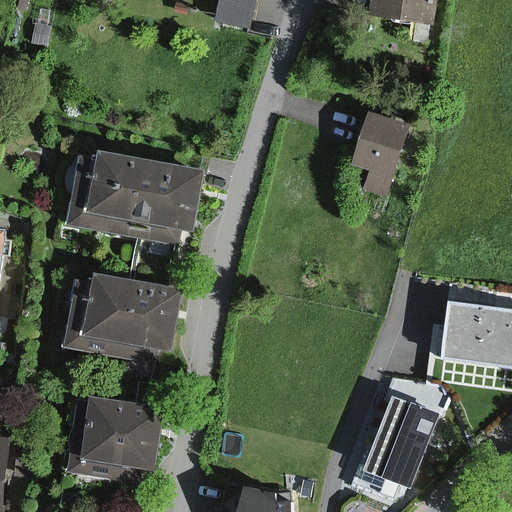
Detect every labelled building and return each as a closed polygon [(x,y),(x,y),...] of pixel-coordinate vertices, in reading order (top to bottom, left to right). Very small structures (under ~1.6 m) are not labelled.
[(260,0),(222,0),(218,20),(255,28),(260,0)] [(449,0),(378,0),(377,11),(446,21),(449,0)] [(408,126),(366,113),(350,163),(366,168),(360,187),(387,195),(408,126)] [(204,161),(89,142),(77,220),(192,239),(204,161)] [(0,318),(2,319),(14,229),(0,227),(0,318)] [(81,270),(67,343),(165,362),(179,289),(81,270)] [(511,311),(445,304),(443,328),(436,327),(430,380),(511,389),(511,311)] [(160,407),(85,393),(71,466),(147,480),(160,407)] [(358,469),(404,487),(434,412),(388,394),(358,469)] [(0,511),(20,511),(28,440),(0,437),(0,511)] [(293,511),(295,501),(236,492),(232,511),(293,511)]
